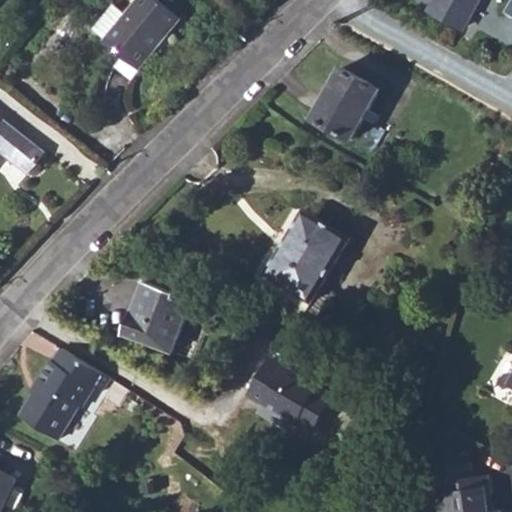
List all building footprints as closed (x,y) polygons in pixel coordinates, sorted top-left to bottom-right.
[(123,55),(137,66),(165,33),(167,35),(181,19),(158,0),(136,0),(105,40),(123,55)] [(435,0),(430,10),(464,28),(479,0),(435,0)] [(123,55),(113,66),(131,81),(140,69),(137,66),(123,55)] [(313,119),(351,141),(382,87),(344,65),(313,119)] [(0,114),(0,120),(23,140),(27,136),(0,114)] [(0,158),(0,159),(0,158),(0,152),(2,150),(28,171),(45,151),(27,136),(23,140),(0,120),(0,158)] [(281,245),(265,272),(313,300),(352,236),(304,208),(287,235),(291,238),(286,247),(281,245)] [(281,245),(286,247),(291,238),(287,235),(281,245)] [(138,292),(146,295),(151,284),(143,280),(138,292)] [(138,292),(124,333),(173,351),(193,299),(151,284),(146,295),(138,292)] [(62,348),(53,361),(49,359),(37,379),(40,382),(20,416),(58,439),(78,405),(81,407),(95,384),(103,390),(111,378),(111,376),(62,348)] [(288,364),(297,369),(303,359),(295,355),(289,362),(288,364)] [(275,421),(280,412),(295,422),(312,432),(334,395),(304,377),(311,364),(303,359),(297,369),(288,364),(286,367),(272,358),(249,394),(263,403),(258,410),(275,421)] [(275,421),(290,430),(295,422),(280,412),(275,421)] [(472,476),(470,461),(432,467),(439,511),(479,511),(492,510),(487,474),(472,476)] [(0,511),(17,477),(0,468),(0,511)]
